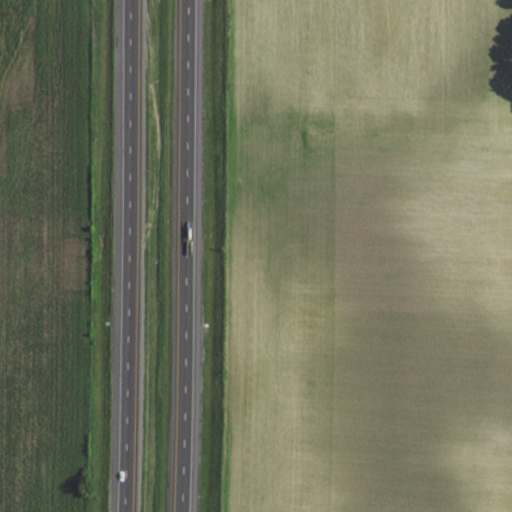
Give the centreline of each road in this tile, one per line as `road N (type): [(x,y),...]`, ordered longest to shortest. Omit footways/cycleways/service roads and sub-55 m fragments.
road 1 (motorway): [(127,0),(117,511)]
road 2 (motorway): [(184,511),(194,0)]
